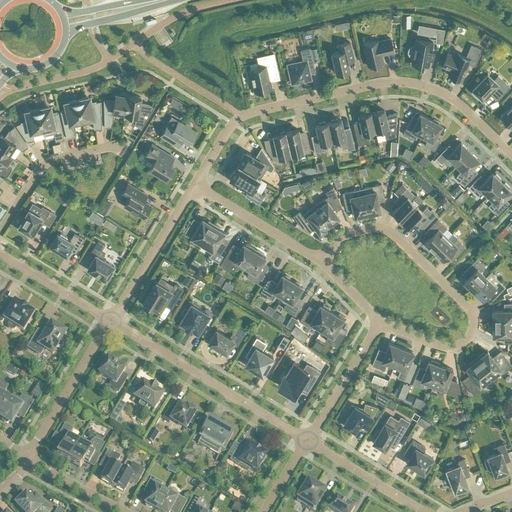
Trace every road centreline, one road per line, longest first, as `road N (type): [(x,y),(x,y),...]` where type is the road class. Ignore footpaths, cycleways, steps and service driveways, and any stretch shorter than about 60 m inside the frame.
road 1 (residential): [(194,184),(240,114),(382,81),(446,94),(511,154)]
road 2 (residential): [(378,321),(455,346),(466,340),(471,310),(390,230),(345,233),(321,259)]
road 3 (residential): [(305,441),(110,321)]
road 4 (residential): [(0,230),(46,161),(112,145),(127,150)]
road 5 (residential): [(27,460),(110,321)]
road 6 (residential): [(110,321),(194,184)]
road 7 (residential): [(194,184),(321,259)]
road 8 (residential): [(305,441),(378,321)]
road 9 (residential): [(422,511),(305,441)]
road 10 (residential): [(110,321),(0,254)]
